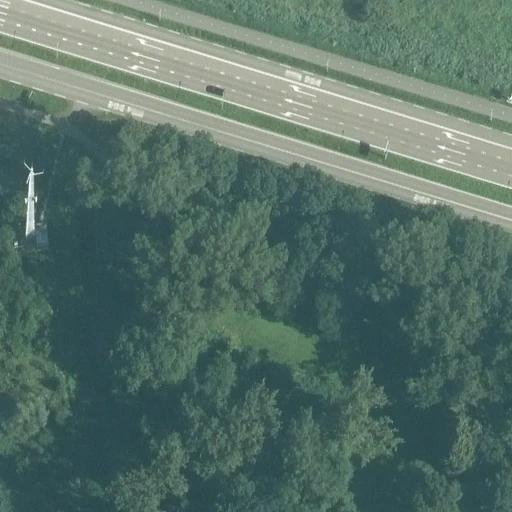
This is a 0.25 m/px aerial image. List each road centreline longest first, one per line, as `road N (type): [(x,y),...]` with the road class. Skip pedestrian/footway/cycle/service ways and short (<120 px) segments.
road 1 (secondary): [(0,63),(511,219)]
road 2 (secondary): [(511,160),(0,5)]
